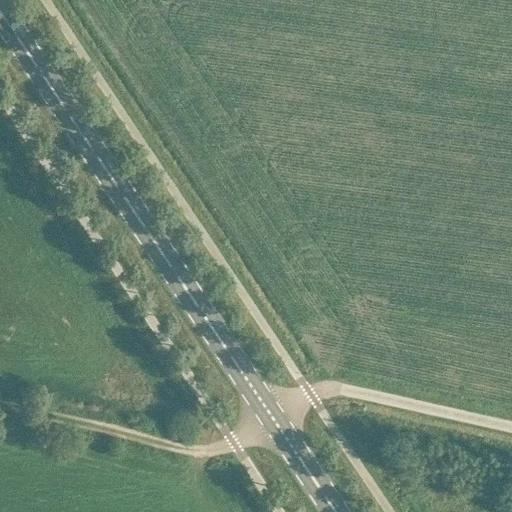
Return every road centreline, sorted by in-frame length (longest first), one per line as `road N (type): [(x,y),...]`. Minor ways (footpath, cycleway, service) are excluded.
road 1 (secondary): [(271,416),(0,12)]
road 2 (unclassified): [(511,426),(340,388),(308,392),(271,416)]
